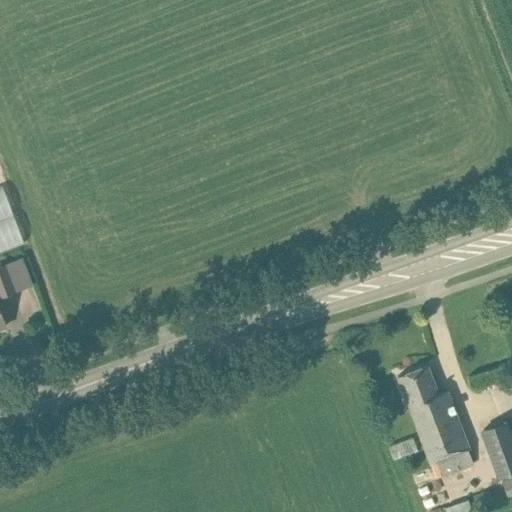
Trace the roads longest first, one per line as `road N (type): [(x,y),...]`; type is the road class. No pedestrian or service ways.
road 1 (secondary): [(511,221),(152,350),(124,371)]
road 2 (secondary): [(124,371),(511,247)]
road 3 (secondary): [(0,418),(124,371)]
